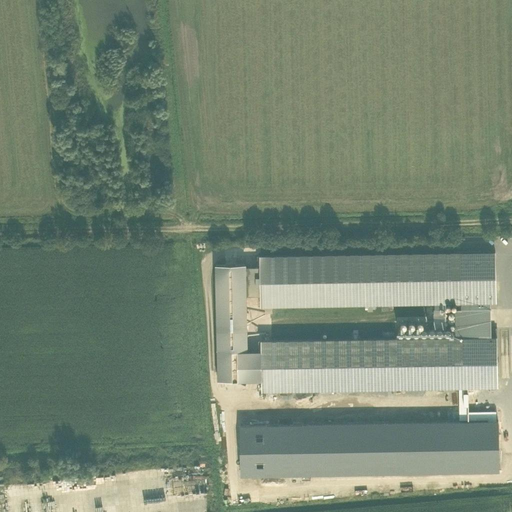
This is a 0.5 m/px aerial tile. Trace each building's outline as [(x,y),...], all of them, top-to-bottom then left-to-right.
[(462,337),(491,336),(490,300),(496,300),(495,252),(260,256),(261,304),(462,301),(462,337)] [(245,264),(216,265),(219,382),(248,382),(245,264)] [(497,336),(491,336),(462,337),(262,341),(262,389),(459,386),(492,385),(497,385),(497,336)] [(460,422),(240,426),(241,474),(499,470),(498,421),(492,421),(492,385),(459,386),(460,422)] [(206,481),(177,485),(178,494),(207,490),(206,481)]
